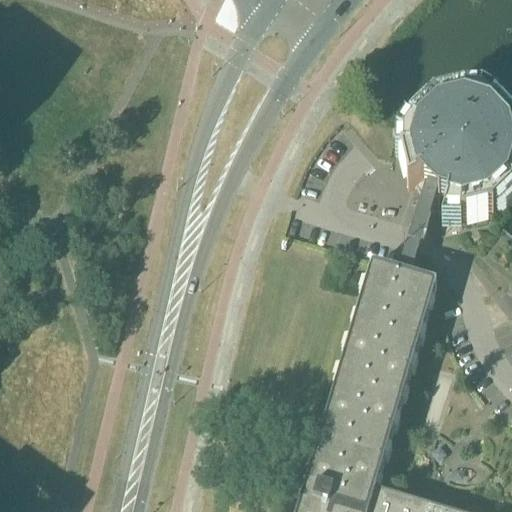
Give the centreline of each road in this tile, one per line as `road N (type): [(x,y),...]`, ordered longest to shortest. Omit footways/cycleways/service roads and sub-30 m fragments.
road 1 (tertiary): [(275,0),(235,59),(193,164),(114,511)]
road 2 (tertiary): [(138,511),(201,256),(233,180)]
road 3 (residential): [(407,241),(271,201),(233,180)]
road 4 (tertiary): [(233,180),(325,26)]
road 5 (residential): [(511,389),(483,345),(460,281),(421,245)]
